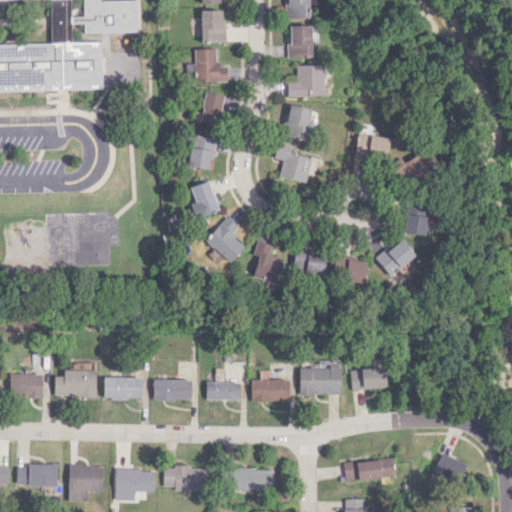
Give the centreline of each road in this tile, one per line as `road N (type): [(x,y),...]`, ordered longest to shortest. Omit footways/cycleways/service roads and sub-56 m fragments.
road 1 (residential): [(0,434),(308,433),(380,420),(469,425)]
road 2 (residential): [(252,0),(254,100),(241,163),(248,193),(285,215),(341,212)]
